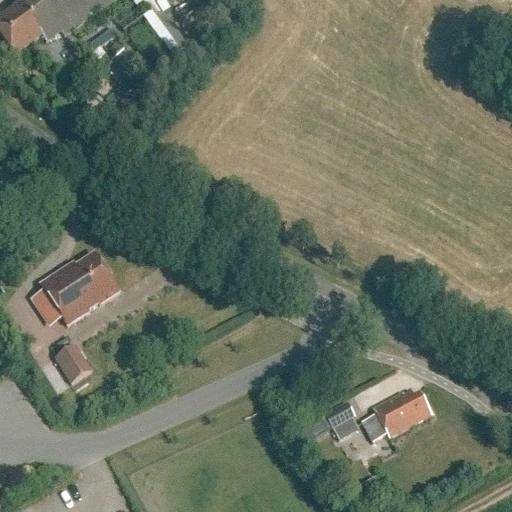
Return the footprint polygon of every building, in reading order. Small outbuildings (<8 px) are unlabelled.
[(11,0),(19,10),(0,23),(0,42),(14,62),(41,42),(46,48),(60,37),(63,42),(120,0),(11,0)] [(148,15),(115,34),(113,31),(83,48),(95,69),(128,50),(143,76),(173,59),(148,15)] [(74,267),(41,289),(68,330),(120,296),(95,258),(76,270),(74,267)] [(75,351),(54,365),(71,390),(92,376),(75,351)] [(375,419),(361,427),(372,448),(387,440),(387,442),(432,418),(420,396),(413,400),(411,397),(405,400),(404,397),(373,414),(375,419)] [(333,435),(355,422),(347,407),(324,420),(332,433),(333,435)] [(332,433),(324,420),(306,430),(314,443),(332,433)] [(381,493),(375,483),(359,491),(365,502),(381,493)]
